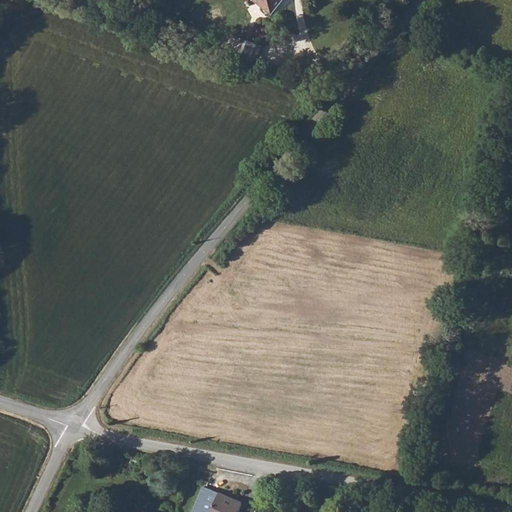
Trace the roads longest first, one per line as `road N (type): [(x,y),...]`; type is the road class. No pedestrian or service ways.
road 1 (tertiary): [(76,426),(171,291),(422,0)]
road 2 (tertiary): [(511,509),(76,426)]
